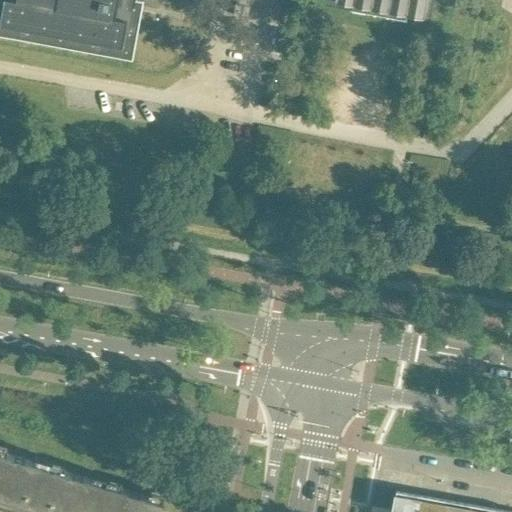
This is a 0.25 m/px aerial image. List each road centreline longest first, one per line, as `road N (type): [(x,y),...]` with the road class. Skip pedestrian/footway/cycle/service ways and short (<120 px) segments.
road 1 (secondary): [(299,331),(0,278)]
road 2 (secondary): [(0,324),(289,381)]
road 3 (secondary): [(331,390),(396,395),(511,423)]
road 4 (secondary): [(511,364),(341,333)]
road 5 (residential): [(289,381),(265,511)]
road 6 (residential): [(511,479),(386,456)]
road 7 (residential): [(308,511),(331,390)]
